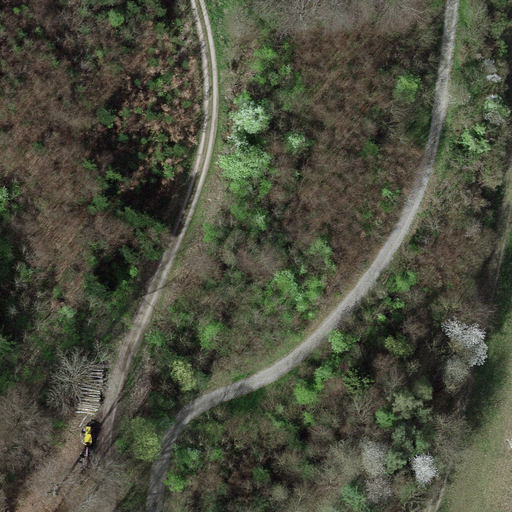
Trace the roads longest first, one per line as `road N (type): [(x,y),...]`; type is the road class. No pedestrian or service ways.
road 1 (track): [(157,511),(170,433),(187,414),(298,357),(339,316),(400,229),(433,146),(456,0)]
road 2 (track): [(110,511),(105,452),(117,382),(211,140),(214,74),(200,0)]
road 3 (track): [(420,511),(511,214)]
